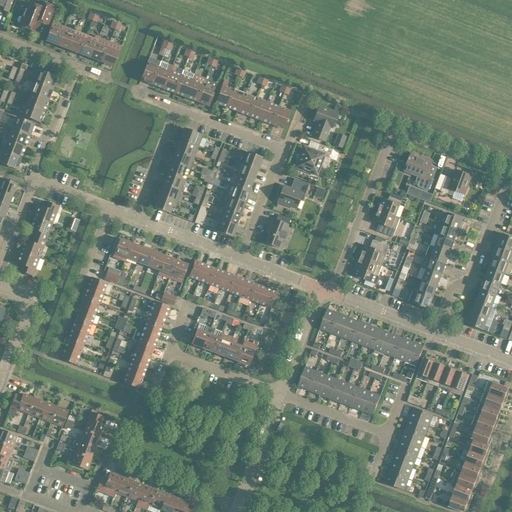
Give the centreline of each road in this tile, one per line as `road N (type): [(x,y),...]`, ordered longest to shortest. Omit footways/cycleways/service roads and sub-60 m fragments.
road 1 (residential): [(437,331),(453,289),(473,278),(511,174)]
road 2 (residential): [(332,290),(393,128)]
road 3 (residential): [(51,358),(109,205)]
road 4 (residential): [(203,493),(110,459),(124,424)]
road 5 (residential): [(511,174),(393,128)]
road 6 (residential): [(238,507),(280,394)]
